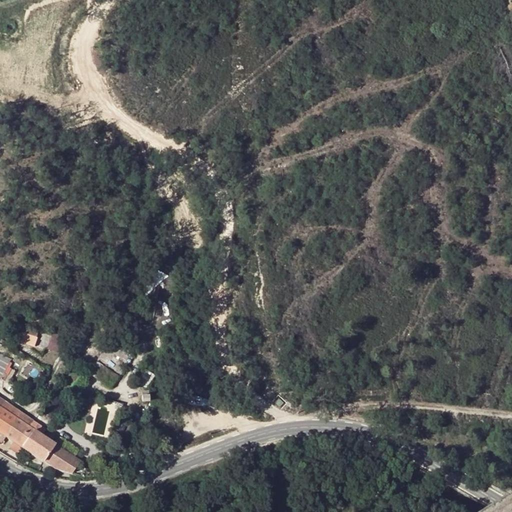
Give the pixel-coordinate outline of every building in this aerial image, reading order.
[(12,314),(3,311),(0,319),(10,322),(9,324),(22,328),(25,320),(12,315),(12,314)] [(42,333),(39,347),(54,350),(57,336),(42,333)] [(111,360),(118,347),(93,333),(86,346),(111,360)] [(1,388),(46,413),(49,407),(5,382),(1,388)] [(1,388),(0,390),(0,413),(11,420),(20,425),(45,439),(56,419),(46,413),(1,388)] [(67,451),(70,450),(80,433),(56,419),(45,439),(67,451)] [(20,425),(11,420),(9,425),(17,430),(20,425)]
